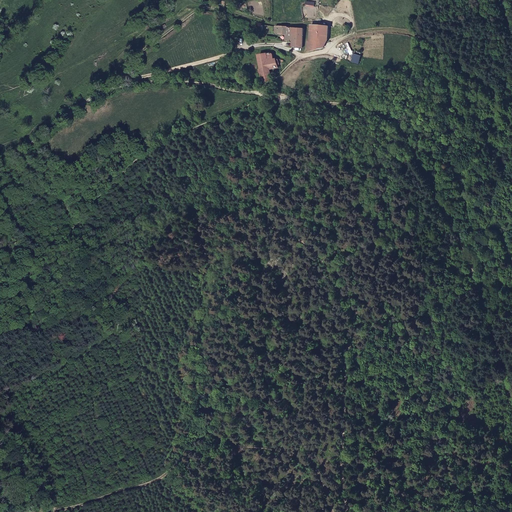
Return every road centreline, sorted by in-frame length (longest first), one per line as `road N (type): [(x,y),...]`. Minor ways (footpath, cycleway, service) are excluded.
road 1 (track): [(351,511),(343,435),(353,349),(341,277),(310,234),(220,202),(164,208),(57,239),(119,164),(262,93),(293,104),(339,96),(375,116),(416,166),(453,243),(465,244),(511,406)]
road 2 (unclassified): [(262,93),(176,81),(115,86),(0,159)]
road 3 (track): [(299,55),(304,25),(204,6),(142,50),(115,84)]
road 4 (track): [(115,86),(267,44),(299,55),(262,93)]
